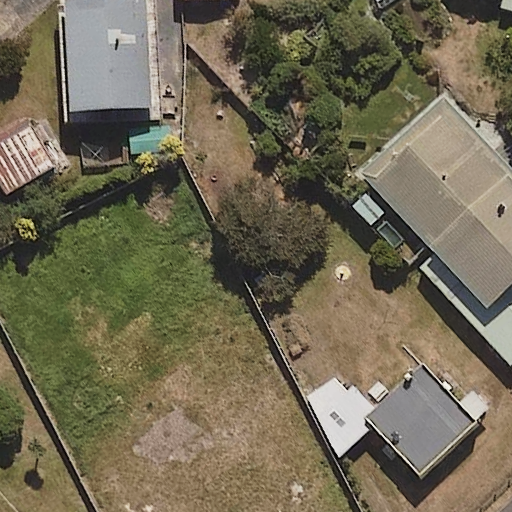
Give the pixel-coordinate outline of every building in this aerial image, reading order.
[(64,0),(70,107),(153,103),(148,0),(64,0)] [(511,8),(511,0),(502,0),(501,6),(511,8)] [(511,170),(443,94),(361,168),(436,251),(421,264),(510,363),(511,361),(511,170)] [(0,182),(5,191),(55,163),(31,120),(0,137),(0,182)] [(204,377),(176,349),(152,374),(180,401),(204,377)] [(419,474),(477,421),(425,363),(373,410),(338,372),(302,404),(344,451),(374,424),(419,474)] [(270,511),(299,486),(224,407),(129,497),(143,511),(153,511),(159,506),(164,511),(270,511)]
